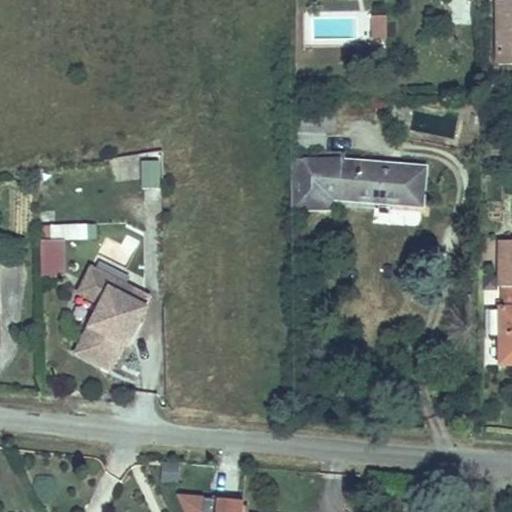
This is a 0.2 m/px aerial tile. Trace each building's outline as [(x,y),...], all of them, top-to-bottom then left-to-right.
[(511,0),(499,0),(500,64),(511,63),(511,0)] [(359,14),(309,11),(307,43),(358,45),(359,14)] [(385,44),(386,17),(370,16),(368,44),(385,44)] [(332,108),(295,111),(295,138),(333,138),(332,108)] [(164,192),(163,153),(140,154),(141,192),(164,192)] [(317,161),(289,163),(290,206),(317,206),(318,180),(340,181),(340,193),(377,195),(376,205),(423,208),(424,171),(342,163),(341,169),(319,168),(317,161)] [(87,240),(87,225),(44,226),(45,241),(87,240)] [(137,246),(109,235),(102,253),(130,263),(137,246)] [(65,278),(65,242),(42,242),(42,278),(65,278)] [(118,342),(126,326),(132,325),(140,307),(139,295),(86,270),(74,293),(97,304),(73,354),(105,369),(118,342)] [(122,344),(132,325),(126,326),(118,342),(122,344)] [(161,482),(177,485),(180,465),(164,462),(161,482)] [(202,511),(204,498),(182,497),(180,511),(202,511)]
